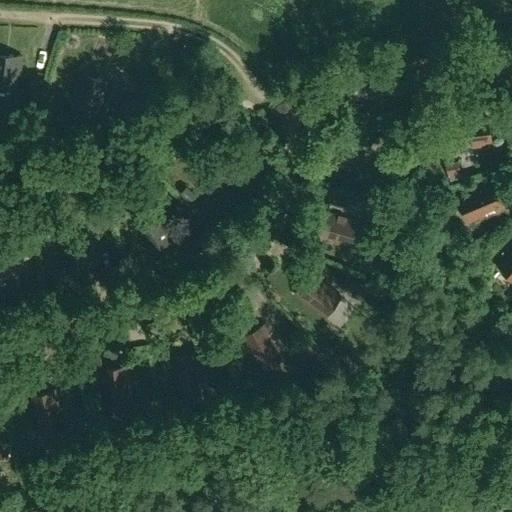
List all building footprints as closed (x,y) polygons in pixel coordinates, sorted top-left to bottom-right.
[(22,56),(9,55),(9,57),(0,56),(0,86),(18,89),(22,56)] [(109,82),(98,78),(97,80),(81,74),(71,102),(98,113),(109,82)] [(121,86),(116,97),(124,101),(129,89),(121,86)] [(29,102),(37,104),(40,93),(32,91),(29,102)] [(360,122),(372,120),(371,112),(359,114),(360,122)] [(492,143),(489,118),(450,123),(450,125),(454,124),(457,146),(453,146),(453,148),(473,145),(473,144),(481,143),(481,144),(492,143)] [(326,143),(330,167),(369,160),(369,159),(365,160),(362,138),(365,137),(365,136),(345,139),(346,141),(338,142),(337,141),(326,143)] [(467,148),(468,173),(505,171),(504,146),(467,148)] [(242,161),(213,154),(206,182),(237,190),(240,178),(238,177),(242,161)] [(447,165),(449,173),(461,170),(458,162),(447,165)] [(362,165),(343,170),(350,195),(380,187),(375,170),(364,173),(362,165)] [(505,207),(495,184),(459,199),(459,200),(463,199),(471,219),(468,221),(469,222),(487,214),(486,213),(493,210),(494,211),(505,207)] [(190,201),(196,195),(187,187),(181,193),(190,201)] [(167,204),(172,197),(163,189),(158,195),(167,204)] [(367,205),(379,207),(380,198),(368,197),(367,205)] [(148,250),(160,246),(159,243),(174,237),(163,209),(136,220),(148,250)] [(339,216),(328,213),(321,237),(359,247),(359,246),(356,245),(362,224),(365,225),(366,224),(347,218),(346,220),(338,217),(339,216)] [(100,230),(109,227),(106,216),(97,218),(100,230)] [(22,248),(30,246),(28,234),(20,236),(22,248)] [(67,273),(79,270),(79,267),(95,263),(88,234),(59,241),(67,273)] [(474,244),(480,249),(488,241),(482,235),(474,244)] [(511,252),(499,266),(499,267),(502,265),(511,274),(511,252)] [(310,274),(295,293),(327,316),(328,316),(325,313),(338,296),(341,298),(342,297),(326,285),(325,286),(318,281),(319,280),(310,274)] [(346,284),(356,290),(360,282),(349,277),(346,284)] [(265,324),(244,336),(263,370),(264,369),(262,366),(282,355),(283,358),(284,358),(275,340),(274,341),(270,334),(271,334),(265,324)] [(301,349),(309,358),(315,352),(307,343),(301,349)] [(196,353),(172,359),(181,397),(183,396),(182,393),(203,388),(204,391),(205,391),(201,371),(199,372),(197,364),(199,364),(196,353)] [(127,366),(103,369),(107,407),(108,407),(108,404),(130,401),(130,405),(132,405),(129,385),(128,385),(127,377),(128,377),(127,366)] [(224,383),(228,395),(236,392),(231,380),(224,383)] [(56,389),(32,396),(42,434),(44,433),(43,430),(64,424),(65,428),(66,427),(61,408),(59,409),(57,401),(59,400),(56,389)] [(146,413),(154,412),(153,400),(145,401),(146,413)] [(79,431),(87,429),(85,417),(77,419),(79,431)] [(0,458),(9,458),(9,446),(0,446),(0,458)]
